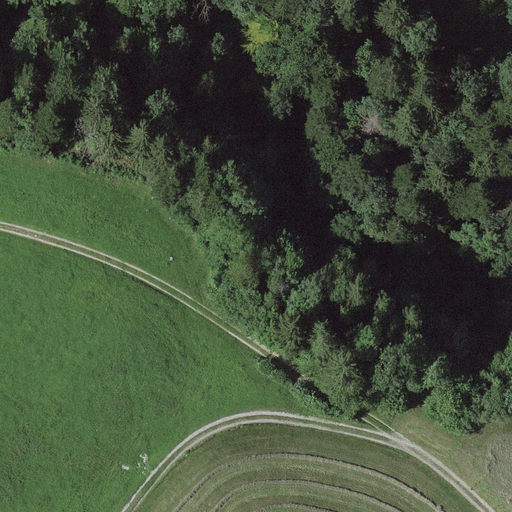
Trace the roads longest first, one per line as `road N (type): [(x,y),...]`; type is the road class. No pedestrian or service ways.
road 1 (track): [(0,227),(160,284),(468,480),(494,511)]
road 2 (track): [(128,511),(213,426),(283,418),(404,444)]
